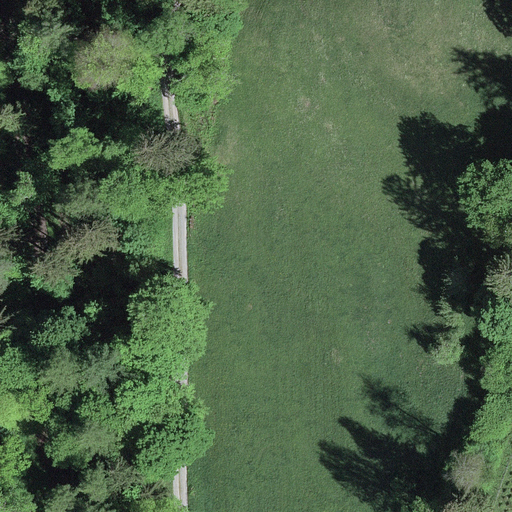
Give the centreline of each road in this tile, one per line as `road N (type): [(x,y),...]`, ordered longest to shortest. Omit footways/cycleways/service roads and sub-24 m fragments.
road 1 (track): [(70,511),(50,447),(5,0)]
road 2 (track): [(182,511),(171,57),(184,0)]
